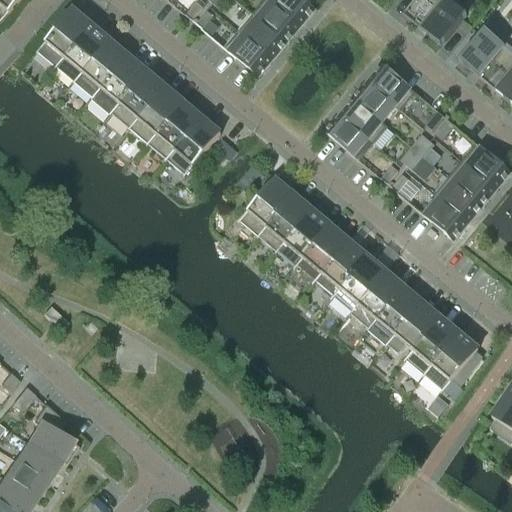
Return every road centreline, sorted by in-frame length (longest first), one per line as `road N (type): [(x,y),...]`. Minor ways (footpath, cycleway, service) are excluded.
road 1 (residential): [(115,0),(511,327)]
road 2 (residential): [(156,473),(0,329)]
road 3 (residential): [(511,135),(348,0)]
